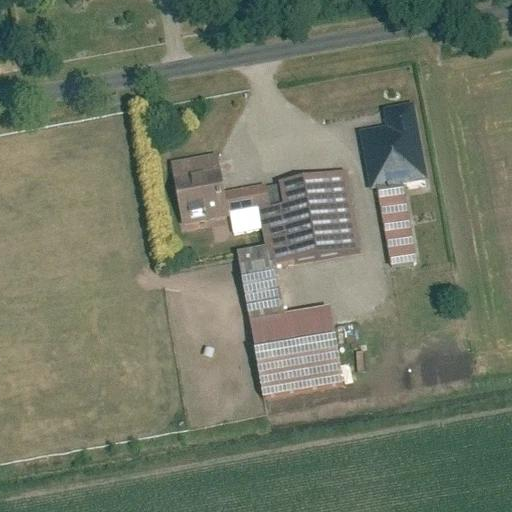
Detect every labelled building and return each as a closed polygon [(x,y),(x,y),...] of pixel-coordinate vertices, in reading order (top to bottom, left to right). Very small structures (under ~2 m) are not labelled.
[(435,183),(421,106),(390,111),(393,128),(367,133),(378,193),(386,191),(412,187),(435,183)] [(225,157),(175,166),(187,233),(236,224),(240,244),(279,237),(275,215),(271,189),(232,196),(225,157)] [(275,215),(279,237),(282,250),(285,268),(366,254),(352,176),(284,188),(289,213),(275,215)] [(412,187),(386,191),(400,270),(426,266),(412,187)] [(249,256),(261,321),(293,316),(285,268),(282,250),(249,256)] [(275,402),(355,387),(341,307),(293,316),(261,321),(275,402)]
